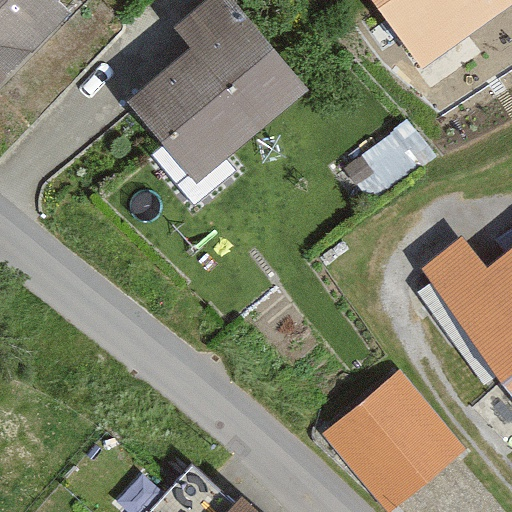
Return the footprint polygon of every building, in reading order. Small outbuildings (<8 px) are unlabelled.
[(0,0),(0,69),(61,7),(53,0),(0,0)] [(307,83),(240,0),(188,0),(167,17),(189,43),(131,89),(197,171),(307,83)] [(509,0),(384,0),(426,59),(509,0)] [(459,232),(416,259),(511,393),(511,242),(485,262),(459,232)] [(457,444),(392,365),(321,423),(387,502),(457,444)] [(264,511),(234,486),(211,511),(264,511)]
